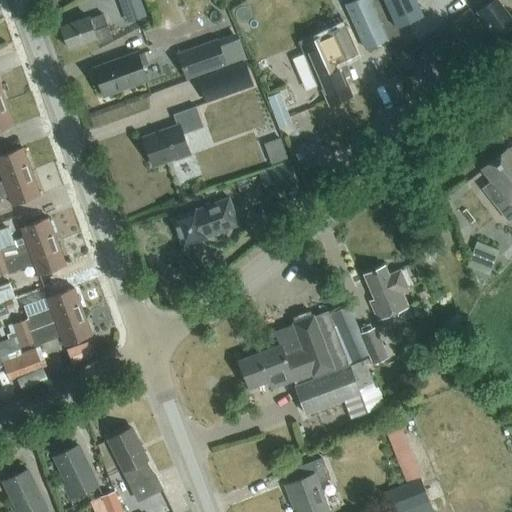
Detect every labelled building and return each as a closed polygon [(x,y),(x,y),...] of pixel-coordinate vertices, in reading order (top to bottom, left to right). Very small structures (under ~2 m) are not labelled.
[(386,38),(375,12),(369,0),(351,0),(344,3),(364,48),(386,38)] [(382,0),(395,28),(423,16),(415,0),(382,0)] [(477,0),(483,8),(478,12),(497,36),(511,24),(511,18),(497,0),(477,0)] [(106,27),(117,23),(114,15),(107,18),(105,14),(91,19),(90,17),(61,27),(68,48),(94,39),(96,45),(111,40),(106,27)] [(356,53),(355,52),(344,26),(322,35),(329,52),(307,63),(315,81),(318,79),(329,105),(352,95),(336,59),(342,56),(343,59),(356,53)] [(238,60),(229,35),(178,53),(187,78),(238,60)] [(137,52),(94,67),(104,96),(147,80),(142,65),(148,63),(144,53),(138,55),(137,52)] [(253,85),(245,61),(197,78),(205,102),(253,85)] [(292,122),(286,108),(280,92),(266,97),(278,128),(292,122)] [(0,129),(14,125),(5,101),(0,102),(0,129)] [(265,119),(259,101),(251,103),(257,121),(265,119)] [(203,127),(196,106),(173,114),(177,126),(143,138),(153,165),(173,158),(175,161),(190,155),(183,134),(203,127)] [(0,182),(31,171),(22,147),(0,155),(0,182)] [(511,156),(507,150),(483,168),(493,181),(487,186),(499,201),(505,197),(510,203),(511,201),(511,156)] [(298,186),(290,163),(259,174),(267,197),(298,186)] [(40,195),(31,171),(0,182),(0,198),(9,195),(13,205),(40,195)] [(248,179),(236,183),(240,194),(252,189),(248,179)] [(239,224),(229,197),(195,209),(183,213),(184,215),(173,219),(175,225),(177,224),(185,245),(206,238),(206,237),(239,224)] [(0,262),(57,241),(48,217),(21,227),(24,237),(0,246),(0,262)] [(470,264),(492,273),(502,248),(479,239),(470,264)] [(66,265),(57,241),(0,262),(0,274),(34,262),(38,275),(66,265)] [(378,319),(408,306),(401,290),(408,287),(400,270),(389,275),(385,265),(364,274),(375,299),(370,301),(378,319)] [(0,301),(15,297),(10,282),(0,285),(0,301)] [(17,335),(83,311),(74,287),(47,297),(50,307),(28,315),(28,318),(13,324),(17,335)] [(330,313),(348,362),(365,356),(347,307),(330,313)] [(313,313),(292,321),(293,324),(274,331),(279,345),(239,360),(249,388),(276,378),(279,385),(293,380),(295,385),(295,386),(306,414),(360,393),(328,310),(314,316),(313,313)] [(92,335),(83,311),(17,335),(20,343),(21,346),(60,332),(64,345),(92,335)] [(420,347),(428,355),(451,332),(443,324),(420,347)] [(374,363),(388,357),(375,327),(361,334),(374,363)] [(0,366),(1,366),(0,364),(0,350),(20,343),(17,335),(0,341),(0,366)] [(87,343),(67,350),(73,367),(93,360),(87,343)] [(45,365),(39,348),(1,362),(7,379),(45,365)] [(426,491),(401,426),(384,433),(405,483),(383,492),(389,507),(426,491)] [(108,439),(124,471),(131,486),(133,485),(140,499),(162,488),(155,474),(154,475),(146,460),(147,459),(132,427),(108,439)] [(98,485),(78,445),(54,457),(67,482),(62,484),(70,499),(98,485)] [(328,511),(318,483),(330,479),(322,458),(296,467),(301,479),(286,484),(292,501),(294,500),(299,511),(328,511)] [(13,511),(41,511),(47,510),(28,470),(4,481),(16,506),(12,508),(13,511)] [(122,511),(115,491),(101,496),(107,511),(122,511)] [(433,511),(426,491),(389,507),(390,511),(433,511)]
